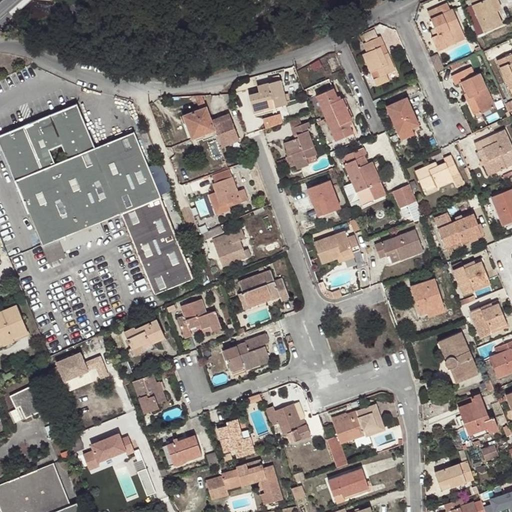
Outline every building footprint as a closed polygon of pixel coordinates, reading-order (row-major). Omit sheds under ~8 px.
[(468,0),(484,34),(502,26),(496,13),(501,11),(495,0),(468,0)] [(429,12),(435,26),(439,34),(434,37),(432,38),(438,51),(447,47),(445,42),(464,35),(453,9),(450,10),(447,4),(429,12)] [(439,34),(435,26),(430,28),(434,37),(439,34)] [(381,35),(363,43),(367,52),(363,54),(371,72),(375,70),(377,77),(395,68),(390,56),(386,58),(380,46),(384,44),(381,35)] [(466,39),(464,35),(445,42),(447,47),(466,39)] [(384,44),(380,46),(386,58),(390,56),(384,44)] [(511,54),(497,61),(511,95),(511,54)] [(476,76),(472,67),(452,76),(456,85),(463,82),(470,99),(472,98),(474,102),(470,103),(475,114),(481,112),(482,113),(495,108),(480,75),(476,76)] [(287,104),(279,75),(273,76),(274,81),(259,86),(260,92),(250,94),(255,113),(266,110),(263,101),(273,99),(276,107),(287,104)] [(339,100),(337,96),(333,88),(316,96),(336,140),(354,132),(350,125),(349,121),(351,119),(353,119),(344,98),(341,99),(339,100)] [(399,133),(412,127),(420,123),(407,97),(387,106),(399,133)] [(76,104),(0,135),(0,143),(5,156),(7,162),(41,245),(49,262),(65,255),(63,249),(58,238),(99,222),(120,213),(154,293),(193,278),(134,132),(95,148),(76,104)] [(203,135),(217,129),(213,120),(208,106),(185,115),(194,138),(203,135)] [(231,113),(213,120),(217,129),(219,134),(223,146),(241,139),(231,113)] [(282,113),(265,116),(267,126),(284,123),(282,113)] [(285,144),(288,152),(291,151),(292,155),(298,169),(309,165),(309,163),(307,158),(317,154),(318,154),(308,131),(311,129),(308,122),(292,129),(296,139),(285,144)] [(415,133),(412,127),(399,133),(402,139),(415,133)] [(217,129),(203,135),(205,140),(219,134),(217,129)] [(475,142),(479,151),(483,149),(494,173),(511,165),(511,147),(504,130),(475,142)] [(367,154),(363,147),(341,157),(353,183),(377,174),(373,161),(369,163),(365,155),(367,154)] [(483,149),(479,151),(489,175),(494,173),(483,149)] [(319,160),(317,154),(307,158),(309,163),(319,160)] [(430,170),(428,166),(415,172),(422,189),(435,183),(437,187),(453,180),(452,176),(460,172),(452,155),(444,159),(446,162),(438,166),(430,170)] [(232,177),(229,169),(214,175),(216,182),(212,183),(221,205),(228,203),(229,206),(248,200),(244,189),(238,190),(233,176),(232,177)] [(387,195),(377,174),(353,183),(356,191),(358,191),(364,204),(387,195)] [(307,189),(313,205),(320,203),(323,213),(342,207),(331,180),(307,189)] [(401,208),(418,201),(411,184),(394,191),(401,208)] [(511,189),(492,198),(498,212),(502,210),(508,223),(511,221),(511,189)] [(320,203),(313,205),(318,215),(323,213),(320,203)] [(265,210),(263,206),(253,211),(255,215),(265,210)] [(502,210),(498,212),(503,225),(508,223),(502,210)] [(474,214),(463,218),(457,221),(448,224),(446,219),(437,222),(439,228),(438,228),(446,247),(461,241),(462,243),(482,235),(478,226),(479,225),(474,214)] [(357,218),(350,220),(355,231),(362,228),(357,218)] [(99,222),(58,238),(63,249),(104,233),(99,222)] [(220,225),(202,234),(205,240),(223,232),(220,225)] [(416,228),(375,244),(380,258),(390,254),(392,261),(423,250),(416,228)] [(247,257),(244,249),(241,240),(244,238),(241,229),(214,239),(223,265),(247,257)] [(347,230),(315,242),(323,263),(339,257),(354,251),(361,249),(356,234),(349,237),(347,230)] [(354,251),(339,257),(340,261),(356,255),(354,251)] [(463,265),(453,269),(464,295),(477,290),(475,287),(489,281),(482,261),(476,264),(465,268),(463,265)] [(240,282),(244,292),(249,303),(272,295),(274,299),(281,296),(282,300),(290,297),(282,278),(275,280),(271,270),(240,282)] [(421,314),(445,306),(436,278),(412,285),(421,314)] [(475,287),(477,290),(491,285),(489,281),(475,287)] [(249,303),(244,292),(238,294),(244,310),(274,299),(272,295),(249,303)] [(211,326),(220,323),(216,310),(208,313),(202,299),(182,306),(185,316),(178,318),(185,337),(191,335),(189,329),(201,325),(203,329),(211,326)] [(492,303),(481,308),(482,311),(494,306),(492,303)] [(0,311),(0,336),(4,345),(14,341),(14,338),(28,331),(17,304),(0,311)] [(482,311),(481,308),(470,312),(481,337),(491,333),(490,330),(507,323),(499,304),(494,306),(482,311)] [(446,310),(445,306),(421,314),(419,315),(420,319),(446,310)] [(150,340),(152,343),(165,337),(156,319),(136,328),(135,327),(124,332),(132,348),(150,340)] [(222,328),(220,323),(211,326),(213,331),(222,328)] [(490,330),(491,333),(508,326),(507,323),(490,330)] [(462,331),(443,339),(451,358),(449,359),(448,359),(447,361),(447,363),(448,365),(449,367),(451,367),(453,366),(455,366),(459,377),(478,369),(462,331)] [(245,364),(269,355),(265,342),(269,341),(266,332),(246,339),(247,342),(225,349),(233,374),(246,369),(245,364)] [(451,358),(443,339),(440,340),(448,359),(449,359),(451,358)] [(153,347),(152,343),(150,340),(132,348),(130,349),(133,356),(153,347)] [(511,341),(495,348),(498,354),(490,358),(498,377),(511,371),(511,341)] [(80,352),(57,362),(58,366),(48,371),(55,388),(66,383),(65,381),(88,371),(80,352)] [(271,360),(269,355),(245,364),(246,369),(271,360)] [(120,364),(125,375),(128,374),(133,373),(128,361),(120,364)] [(480,373),(478,369),(459,377),(455,366),(453,366),(451,367),(457,382),(480,373)] [(160,390),(157,381),(154,373),(133,381),(145,412),(159,406),(158,402),(166,399),(162,389),(160,390)] [(125,375),(122,376),(125,384),(131,382),(128,374),(125,375)] [(43,410),(31,386),(11,395),(17,408),(21,406),(26,418),(43,410)] [(481,393),(471,396),(473,401),(460,406),(469,433),(487,427),(489,432),(499,429),(489,403),(485,405),(481,393)] [(473,401),(471,396),(458,401),(460,406),(473,401)] [(274,405),(266,408),(272,424),(280,422),(283,432),(292,430),(296,439),(310,434),(305,418),(300,419),(294,403),(275,410),(274,405)] [(337,434),(327,438),(337,467),(348,463),(341,443),(355,437),(354,433),(364,430),(365,434),(366,436),(386,429),(376,403),(347,414),(346,412),(332,417),(337,434)] [(503,416),(499,406),(493,408),(497,418),(503,416)] [(217,428),(225,452),(235,449),(238,457),(256,452),(250,436),(244,438),(242,431),(238,418),(228,421),(229,424),(217,428)] [(471,438),(489,432),(487,427),(469,433),(471,438)] [(244,438),(250,436),(248,429),(242,431),(244,438)] [(129,455),(120,431),(81,446),(90,470),(129,455)] [(196,434),(178,440),(174,441),(168,443),(175,463),(202,454),(196,434)] [(169,465),(175,463),(168,443),(163,445),(169,465)] [(222,455),(224,461),(233,459),(231,452),(222,455)] [(229,493),(228,488),(226,484),(241,481),(242,484),(242,485),(252,482),(251,479),(261,476),(262,479),(265,492),(268,502),(283,498),(274,465),(265,467),(262,458),(237,465),(238,469),(223,473),(224,475),(207,479),(212,498),(229,493)] [(474,478),(468,460),(450,466),(447,459),(433,464),(440,485),(449,482),(451,486),(474,478)] [(70,505),(55,463),(0,484),(0,505),(2,511),(79,511),(76,502),(70,505)] [(343,495),(368,486),(362,467),(328,479),(333,493),(341,491),(343,495)] [(302,471),(294,474),(297,481),(305,478),(302,471)] [(306,495),(302,485),(292,488),(296,499),(306,495)] [(369,489),(368,486),(343,495),(341,491),(333,493),(336,501),(369,489)] [(511,511),(511,490),(484,501),(487,511),(511,511)] [(462,498),(445,503),(448,511),(451,510),(452,511),(478,511),(474,501),(464,504),(462,498)]
